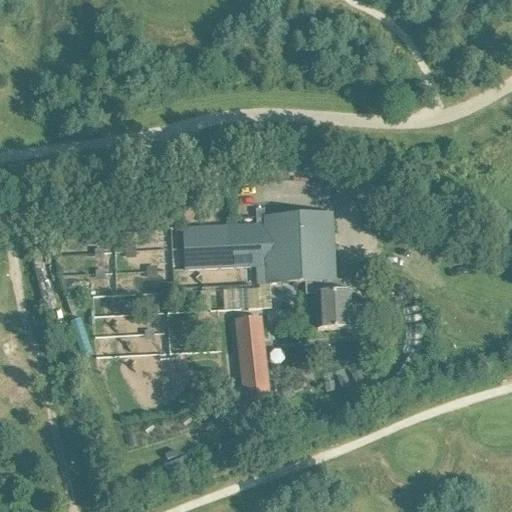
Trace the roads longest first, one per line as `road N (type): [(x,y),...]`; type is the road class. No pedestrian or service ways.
road 1 (unclassified): [(175,185),(304,171),(375,190),(511,252)]
road 2 (track): [(0,216),(175,185)]
